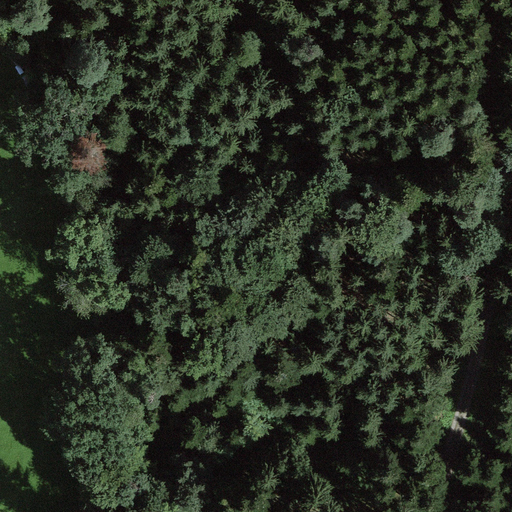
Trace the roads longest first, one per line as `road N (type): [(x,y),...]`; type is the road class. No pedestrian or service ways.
road 1 (track): [(439,511),(471,373),(492,213),(511,201)]
road 2 (track): [(473,0),(492,213)]
